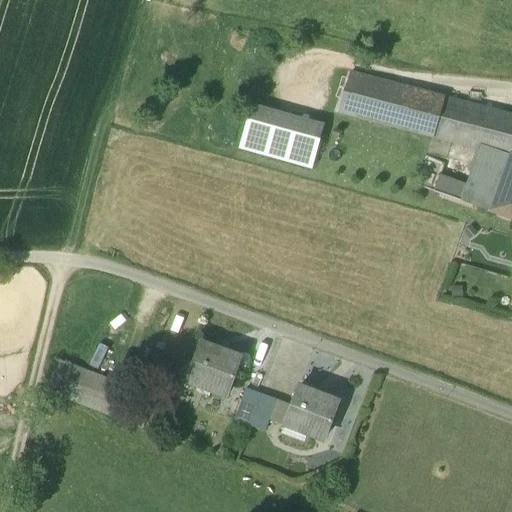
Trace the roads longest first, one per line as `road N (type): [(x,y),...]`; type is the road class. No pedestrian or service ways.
road 1 (residential): [(511,418),(157,281),(66,259)]
road 2 (track): [(66,259),(5,511)]
road 3 (track): [(103,106),(66,259)]
